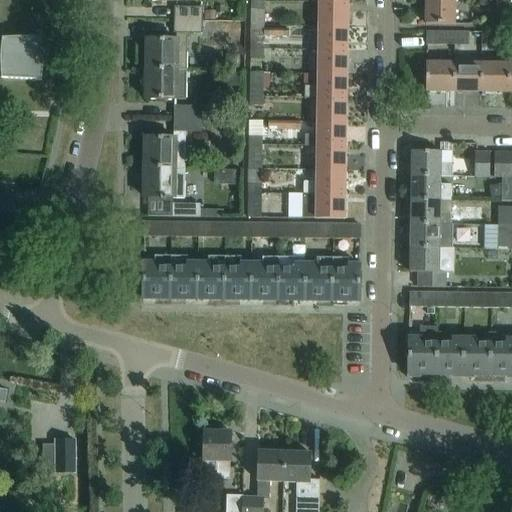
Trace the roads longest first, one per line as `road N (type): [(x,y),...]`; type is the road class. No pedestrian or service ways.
road 1 (unclassified): [(47,328),(99,109),(102,0)]
road 2 (residential): [(378,419),(382,130)]
road 3 (unclassified): [(378,419),(132,354)]
road 4 (residential): [(135,511),(132,354)]
road 5 (unclassified): [(511,454),(378,419)]
road 6 (residential): [(382,130),(385,0)]
road 7 (residential): [(382,130),(511,130)]
